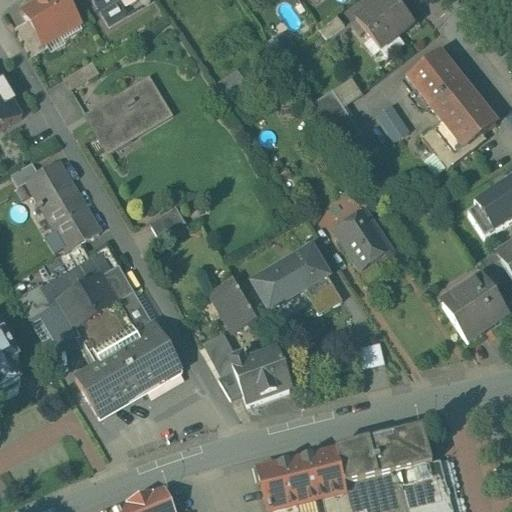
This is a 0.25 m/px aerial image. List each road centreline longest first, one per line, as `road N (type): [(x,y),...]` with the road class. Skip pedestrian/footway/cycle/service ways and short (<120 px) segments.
road 1 (primary): [(58,511),(244,445),(454,394)]
road 2 (residential): [(454,394),(483,511)]
